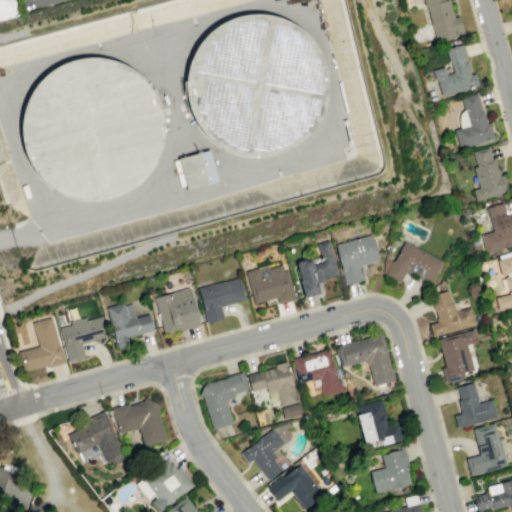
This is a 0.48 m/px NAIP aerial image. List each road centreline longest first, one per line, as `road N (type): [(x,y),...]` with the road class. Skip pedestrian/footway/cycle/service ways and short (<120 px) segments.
road 1 (residential): [(394,318),(373,311),(15,407)]
road 2 (residential): [(448,511),(394,318)]
road 3 (residential): [(249,511),(192,433),(169,365)]
